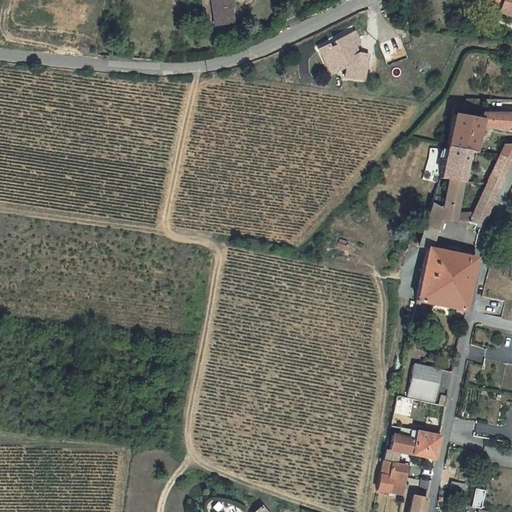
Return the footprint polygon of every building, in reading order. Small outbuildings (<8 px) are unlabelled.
[(233,7),(232,0),(209,0),(214,24),(233,22),(231,8),(233,7)] [(491,20),(510,27),(507,33),(511,34),(511,4),(499,0),(475,0),(483,3),(487,4),(485,12),(494,15),(491,20)] [(366,82),(370,54),(359,52),(361,41),(356,30),(343,36),(317,47),(329,77),(343,71),(347,79),(366,82)] [(375,75),(370,97),(388,101),(394,75),(398,73),(392,51),(371,56),(375,75)] [(511,145),(511,143),(511,124),(477,125),(476,131),(442,126),(435,161),(462,166),(468,167),(474,137),(511,145)] [(501,172),(507,155),(496,152),(490,170),(501,172)] [(444,189),(457,191),(462,166),(435,161),(432,172),(429,187),(444,189)] [(488,205),(501,172),(490,170),(478,201),(488,205)] [(415,260),(421,261),(428,232),(475,240),(488,205),(478,201),(469,226),(451,225),(457,191),(444,189),(439,210),(423,208),(410,259),(415,260)] [(421,261),(415,260),(408,296),(405,310),(454,320),(464,269),(421,261)] [(399,378),(394,411),(421,416),(427,382),(399,378)] [(499,425),(505,401),(492,398),(486,423),(499,425)] [(430,408),(427,418),(434,419),(436,409),(430,408)] [(403,449),(400,466),(423,470),(428,446),(391,440),(390,446),(403,449)] [(390,463),(400,466),(403,449),(390,446),(383,445),(380,461),(376,460),(374,470),(389,473),(390,463)] [(373,472),(372,477),(367,501),(393,506),(399,477),(373,472)] [(454,503),(456,494),(442,491),(440,500),(454,503)] [(473,511),(476,501),(466,499),(463,511),(473,511)]
